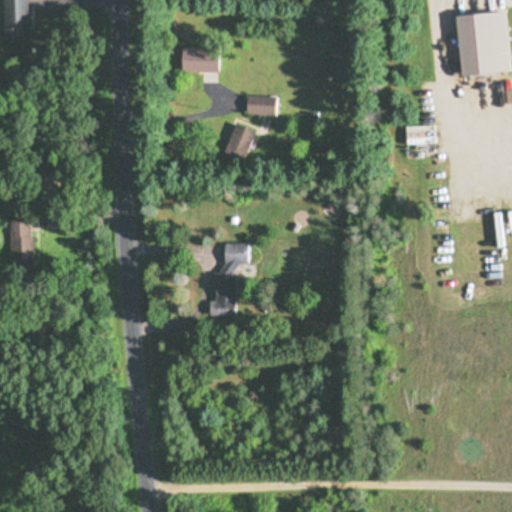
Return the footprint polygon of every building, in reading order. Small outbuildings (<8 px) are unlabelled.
[(7,0),(8,42),(33,42),(32,0),(7,0)] [(453,74),(506,71),(502,10),(450,13),(453,74)] [(226,47),(190,47),(190,71),(226,71),(226,47)] [(275,115),(275,96),(248,96),(248,115),(275,115)] [(17,237),(36,237),(36,219),(17,219),(17,237)] [(241,315),(241,264),(254,264),(254,243),(227,243),(228,271),(218,271),(218,301),(213,301),(213,316),(241,315)]
